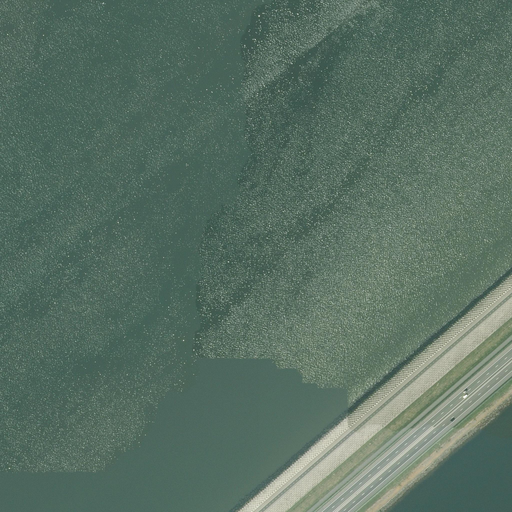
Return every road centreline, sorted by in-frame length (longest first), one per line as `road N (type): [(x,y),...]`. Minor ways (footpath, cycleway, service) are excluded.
road 1 (motorway): [(511,351),(325,511)]
road 2 (motorway): [(342,511),(511,365)]
